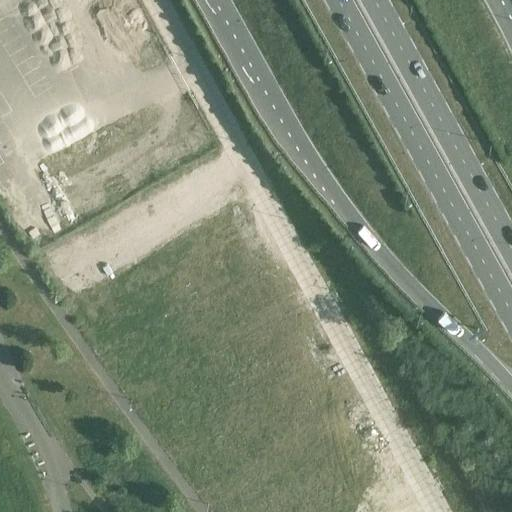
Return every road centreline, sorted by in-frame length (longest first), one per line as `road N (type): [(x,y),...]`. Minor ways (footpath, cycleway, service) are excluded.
road 1 (trunk): [(221,0),(355,222),(511,387)]
road 2 (trunk): [(337,0),(511,313)]
road 3 (trunk): [(511,250),(372,0)]
